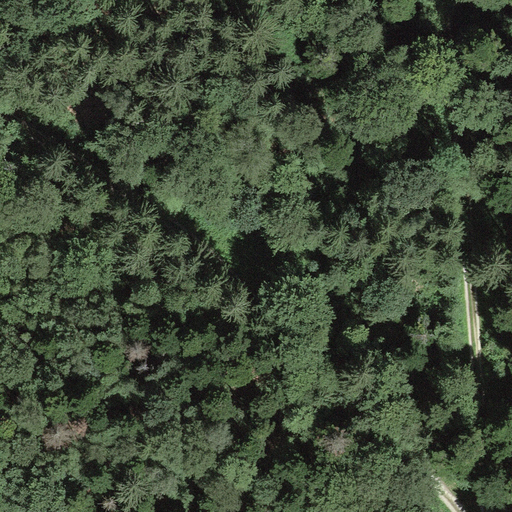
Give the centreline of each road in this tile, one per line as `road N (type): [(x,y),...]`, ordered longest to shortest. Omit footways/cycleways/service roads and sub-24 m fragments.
road 1 (track): [(460,511),(313,361),(116,188),(0,112)]
road 2 (track): [(481,511),(453,0)]
